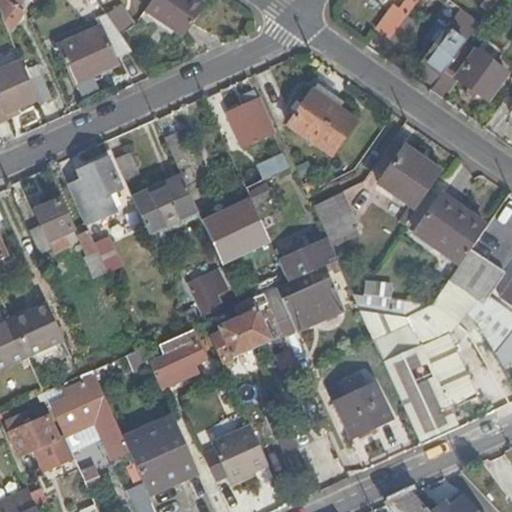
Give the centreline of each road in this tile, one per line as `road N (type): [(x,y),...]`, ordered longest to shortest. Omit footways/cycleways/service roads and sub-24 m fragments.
road 1 (residential): [(0,166),(296,24)]
road 2 (residential): [(511,172),(296,24)]
road 3 (residential): [(330,511),(511,428)]
